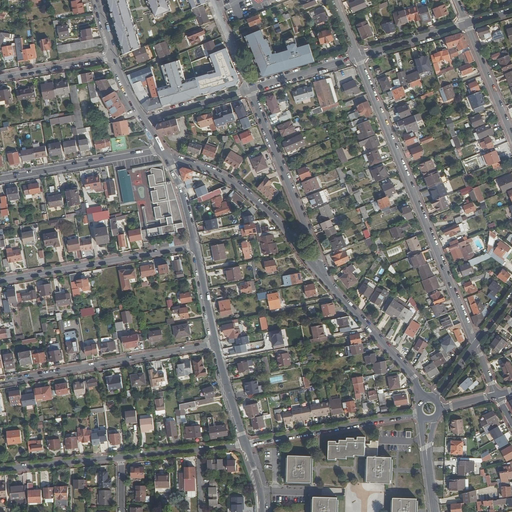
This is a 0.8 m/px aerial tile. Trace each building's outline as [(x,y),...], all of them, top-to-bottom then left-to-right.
[(30,0),(31,5),(35,4),(36,9),(42,8),(41,0),(30,0)] [(130,10),(127,0),(108,0),(111,9),(112,9),(117,27),(116,27),(121,43),(122,43),(125,55),(141,48),(132,16),(131,16),(130,10)] [(167,0),(148,0),(156,17),(172,11),(167,0)] [(188,0),(189,0),(193,9),(194,9),(203,5),(208,3),(206,0),(187,0),(188,0)] [(302,0),(306,9),(317,4),(315,0),(302,0)] [(360,0),(351,4),(354,12),(367,7),(363,0),(360,0)] [(81,2),(71,5),(75,18),(85,14),(81,2)] [(417,4),(404,8),(405,10),(409,21),(415,19),(415,20),(421,18),(418,10),(417,4)] [(445,4),(433,8),(437,18),(449,13),(445,4)] [(211,23),(203,5),(194,9),(201,27),(211,23)] [(235,19),(250,12),(248,8),(243,10),(241,5),(231,10),(235,19)] [(429,23),(432,22),(428,7),(418,10),(421,18),(422,23),(428,21),(429,23)] [(318,25),(329,20),(324,8),(312,13),(313,17),(317,16),(319,20),(316,21),(318,25)] [(409,21),(405,10),(394,14),(397,25),(409,22),(409,21)] [(283,12),(280,13),(283,21),(291,18),(289,15),(285,17),(283,12)] [(263,28),(259,16),(248,21),(251,28),(252,28),(253,32),(263,28)] [(373,36),(367,21),(357,25),(364,40),(373,36)] [(383,25),(384,29),(385,29),(386,34),(395,31),(392,23),(383,25)] [(69,27),(58,29),(60,40),(58,40),(59,47),(65,46),(64,39),(70,38),(69,27)] [(329,27),(325,28),(326,31),(323,32),(323,33),(318,34),(321,44),(334,41),(331,30),(330,31),(329,27)] [(489,27),(478,30),(481,40),(485,39),(485,38),(491,36),(489,27)] [(192,46),(201,42),(199,37),(204,35),(201,30),(188,35),(192,46)] [(250,35),(247,36),(264,77),(278,73),(277,71),(286,69),(287,70),(294,68),(294,66),(302,64),(303,66),(310,63),(309,62),(314,60),(310,44),(298,48),(295,38),(289,39),(290,40),(286,41),(289,50),(273,55),(267,39),(265,40),(262,30),(250,35)] [(504,36),(503,32),(493,35),(495,40),(504,36)] [(460,51),(469,47),(464,35),(461,33),(445,38),(448,48),(455,47),(455,46),(457,46),(459,51),(460,51)] [(1,34),(0,38),(0,48),(2,49),(4,47),(5,38),(16,40),(15,37),(3,35),(1,34)] [(50,40),(41,42),(43,53),(52,51),(51,48),(53,48),(52,44),(51,44),(50,40)] [(103,47),(101,40),(58,48),(59,55),(103,47)] [(213,41),(205,44),(210,55),(218,52),(213,41)] [(165,43),(155,47),(160,59),(170,55),(165,43)] [(17,49),(17,45),(14,46),(12,48),(4,50),(6,62),(15,61),(15,60),(19,59),(17,49)] [(25,48),(17,49),(19,59),(19,63),(37,60),(35,46),(31,47),(32,51),(26,52),(25,48)] [(438,53),(434,54),(436,61),(440,60),(440,61),(443,60),(444,62),(449,60),(450,60),(447,49),(445,49),(445,47),(442,48),(442,49),(437,50),(438,53)] [(135,54),(139,63),(147,60),(146,54),(147,54),(145,49),(143,50),(143,51),(135,54)] [(469,63),(475,61),(470,50),(465,52),(465,53),(469,63)] [(501,57),(502,58),(509,54),(507,50),(500,53),(492,56),(493,60),(501,57)] [(210,55),(207,57),(212,68),(222,63),(219,57),(221,56),(219,52),(218,52),(210,55)] [(502,58),(499,59),(501,65),(502,65),(504,71),(511,67),(511,65),(508,55),(502,58)] [(418,71),(419,73),(432,70),(428,57),(423,58),(424,60),(416,62),(418,71)] [(181,66),(179,61),(164,65),(165,70),(163,70),(166,79),(168,79),(170,87),(163,89),(162,87),(158,89),(163,107),(168,106),(168,104),(171,103),(172,105),(180,102),(180,101),(184,100),(184,101),(192,99),(192,97),(196,96),(197,97),(201,96),(196,78),(194,78),(194,80),(190,81),(189,80),(185,81),(182,71),(181,71),(179,66),(181,66)] [(462,80),(468,77),(467,75),(470,74),(470,73),(474,71),(471,64),(460,68),(463,76),(461,77),(462,80)] [(229,81),(224,66),(213,71),(215,76),(216,76),(219,84),(229,81)] [(436,73),(437,76),(455,69),(453,66),(451,67),(441,71),(436,73)] [(154,76),(150,67),(128,76),(132,85),(141,81),(147,79),(154,77),(154,76)] [(359,76),(357,71),(347,75),(350,80),(359,76)] [(402,87),(403,87),(409,84),(406,76),(405,71),(397,74),(399,79),(402,87)] [(409,84),(417,81),(421,79),(419,73),(418,71),(406,76),(409,84)] [(94,84),(92,74),(81,76),(83,86),(88,85),(94,84)] [(354,80),(360,78),(359,76),(350,80),(342,83),(341,84),(343,85),(354,80)] [(158,89),(154,77),(147,79),(148,81),(154,98),(150,99),(142,105),(145,110),(148,112),(163,107),(158,89)] [(335,77),(331,78),(339,105),(342,104),(338,91),(335,77)] [(387,77),(380,80),(384,91),(392,88),(387,77)] [(326,79),(314,83),(321,106),(323,112),(339,105),(331,78),(326,80),(326,79)] [(352,92),(354,95),(359,93),(354,80),(343,85),(346,94),(352,92)] [(141,81),(132,85),(135,93),(142,105),(150,99),(144,90),(142,83),(141,81)] [(476,81),(470,84),(469,84),(471,88),(468,89),(470,94),(480,90),(476,81)] [(58,97),(71,95),(70,88),(69,82),(64,83),(64,85),(61,85),(56,86),(58,97)] [(107,82),(96,83),(105,100),(103,100),(115,121),(127,114),(115,94),(114,94),(107,82)] [(94,84),(88,85),(91,102),(97,101),(94,84)] [(49,86),(42,87),(45,102),(57,100),(56,97),(54,87),(54,85),(49,86)] [(441,89),(440,89),(443,95),(445,101),(455,98),(450,85),(446,86),(441,88),(441,89)] [(315,98),(312,86),(308,88),(307,86),(301,88),(302,90),(292,93),(296,104),(315,98)] [(19,102),(37,99),(35,87),(29,88),(30,90),(18,93),(19,102)] [(75,87),(70,88),(71,95),(75,116),(76,122),(77,129),(78,131),(83,130),(78,101),(75,87)] [(396,89),(392,91),(396,99),(406,95),(403,87),(402,87),(396,89)] [(354,97),(355,99),(367,94),(365,90),(359,93),(354,95),(354,97)] [(0,102),(13,101),(11,91),(0,93),(0,102)] [(338,91),(342,104),(348,102),(347,100),(347,99),(341,101),(338,91)] [(480,91),(468,96),(473,109),(474,109),(483,105),(484,104),(481,97),(482,96),(480,91)] [(280,111),(274,96),(266,99),(273,114),(280,111)] [(355,112),(370,107),(368,102),(357,106),(358,109),(355,110),(355,112)] [(248,116),(243,104),(235,108),(240,119),(248,116)] [(411,114),(407,105),(398,109),(402,118),(411,114)] [(483,105),(474,109),(475,113),(485,109),(483,105)] [(319,108),(312,110),(314,116),(315,115),(323,112),(321,106),(318,107),(319,108)] [(374,111),(372,106),(370,107),(355,112),(356,113),(355,114),(348,116),(350,121),(365,115),(367,118),(374,115),(372,112),(374,111)] [(225,123),(235,120),(235,119),(233,113),(232,110),(231,110),(229,109),(222,111),(222,113),(225,123)] [(207,115),(197,118),(199,125),(200,125),(201,128),(210,125),(212,131),(216,130),(211,113),(207,115)] [(213,118),(216,127),(226,124),(225,123),(222,113),(213,116),(214,117),(213,118)] [(424,123),(420,113),(397,122),(400,128),(405,126),(406,128),(407,133),(412,131),(413,132),(420,129),(419,125),(424,123)] [(279,119),(281,123),(293,118),(292,114),(279,119)] [(474,127),(484,123),(480,114),(471,118),(474,127)] [(156,129),(162,137),(167,135),(173,133),(180,131),(176,119),(157,125),(156,129)] [(359,125),(363,123),(361,119),(349,124),(350,128),(357,126),(359,125)] [(296,131),(291,121),(278,127),(283,137),(296,131)] [(374,135),(368,121),(363,123),(359,125),(361,131),(365,138),(374,135)] [(129,136),(127,122),(113,124),(116,138),(129,136)] [(489,135),(485,125),(476,129),(479,138),(489,135)] [(454,132),(452,127),(448,129),(450,133),(452,138),(460,134),(459,130),(454,132)] [(249,131),(240,135),(244,144),(253,140),(249,131)] [(405,136),(408,145),(418,141),(414,132),(405,136)] [(302,134),(292,138),(293,139),(284,143),(289,157),(298,153),(296,148),(306,144),(302,134)] [(368,150),(380,145),(378,140),(376,135),(374,136),(364,140),(360,142),(361,146),(366,144),(367,146),(368,150)] [(431,135),(421,140),(422,143),(433,139),(431,135)] [(487,150),(494,147),(490,137),(480,141),(483,149),(486,148),(487,150)] [(75,138),(63,141),(66,154),(78,152),(75,138)] [(110,143),(110,139),(94,142),(96,151),(107,149),(106,144),(110,143)] [(88,140),(80,142),(81,152),(86,151),(90,150),(88,140)] [(196,143),(191,141),(187,151),(199,155),(203,147),(196,144),(196,143)] [(48,157),(46,147),(40,148),(39,143),(33,145),(34,150),(36,159),(36,160),(48,157)] [(61,144),(49,146),(51,157),(63,155),(61,144)] [(206,146),(203,154),(214,158),(217,149),(206,146)] [(415,160),(420,158),(419,154),(424,152),(421,146),(411,150),(415,160)] [(497,149),(500,156),(501,159),(508,156),(504,146),(497,149)] [(335,150),(336,153),(341,164),(346,162),(340,148),(335,150)] [(36,159),(34,150),(22,152),(23,162),(36,159)] [(377,150),(364,155),(366,160),(368,160),(370,165),(381,161),(377,150)] [(225,161),(238,169),(243,159),(230,152),(225,161)] [(20,153),(10,154),(12,165),(12,166),(22,164),(20,153)] [(256,172),(267,167),(263,156),(252,160),(256,172)] [(443,158),(438,160),(441,169),(446,167),(443,158)] [(424,177),(425,176),(435,172),(431,161),(419,166),(424,177)] [(311,177),(307,167),(298,171),(302,180),(311,177)] [(345,173),(342,167),(337,169),(341,180),(340,180),(341,183),(348,181),(347,178),(345,173)] [(376,182),(388,178),(385,171),(383,167),(371,172),(376,182)] [(152,169),(152,170),(153,179),(150,180),(151,185),(166,182),(164,172),(154,169),(153,169),(152,169)] [(184,169),(181,171),(182,174),(182,177),(186,187),(192,184),(190,180),(193,172),(184,169)] [(356,169),(345,173),(347,178),(355,175),(354,174),(358,172),(356,169)] [(425,176),(430,189),(443,183),(438,171),(435,172),(425,176)] [(119,173),(124,206),(135,204),(130,177),(128,177),(127,172),(119,173)] [(461,175),(467,188),(472,185),(466,173),(461,175)] [(320,189),(316,177),(303,183),(308,194),(320,189)] [(100,178),(85,180),(87,191),(102,189),(100,178)] [(498,181),(503,193),(511,189),(511,188),(506,190),(505,187),(503,183),(506,182),(504,178),(498,181)] [(271,199),(277,192),(269,186),(271,183),(266,179),(258,189),(271,199)] [(107,182),(104,183),(106,195),(107,200),(110,199),(109,196),(116,195),(116,191),(115,182),(107,183),(107,182)] [(167,185),(166,182),(151,185),(152,188),(155,187),(156,191),(152,191),(153,197),(173,192),(170,186),(169,186),(169,184),(167,185)] [(387,197),(388,196),(396,193),(392,182),(383,186),(387,197)] [(41,192),(39,183),(23,186),(25,195),(41,192)] [(434,201),(444,197),(447,195),(443,183),(430,189),(434,201)] [(470,192),(474,201),(477,199),(474,192),(473,189),(472,185),(467,188),(460,190),(462,195),(470,192)] [(479,187),(473,189),(474,192),(477,199),(479,203),(484,200),(479,187)] [(18,188),(8,190),(10,202),(20,200),(18,188)] [(81,205),(78,188),(74,189),(74,191),(67,192),(70,207),(81,205)] [(222,194),(220,189),(201,197),(203,201),(222,194)] [(241,204),(244,201),(236,194),(233,191),(230,195),(232,197),(231,199),(235,203),(236,201),(237,202),(238,201),(241,204)] [(178,202),(173,192),(153,197),(155,204),(158,203),(158,206),(155,207),(155,208),(178,202)] [(323,203),(319,192),(309,197),(313,207),(323,203)] [(358,193),(354,194),(357,204),(362,202),(358,193)] [(65,206),(62,195),(49,197),(51,208),(65,206)] [(221,196),(210,200),(216,216),(229,212),(226,202),(223,203),(221,196)] [(387,197),(378,201),(382,209),(392,205),(388,196),(387,197)] [(434,201),(432,202),(434,206),(436,206),(438,212),(449,208),(444,197),(434,201)] [(178,202),(155,208),(157,220),(160,219),(162,227),(141,230),(145,248),(150,247),(148,237),(158,235),(173,233),(173,229),(184,227),(180,213),(178,202)] [(474,203),(465,206),(464,207),(467,214),(477,210),(474,203)] [(328,205),(319,208),(325,222),(330,220),(333,219),(331,216),(333,215),(328,205)] [(1,206),(0,206),(0,211),(1,218),(10,216),(8,206),(1,207),(1,206)] [(414,217),(409,206),(403,208),(408,220),(414,217)] [(359,209),(364,220),(368,218),(364,207),(359,209)] [(107,220),(105,212),(103,212),(102,212),(88,215),(89,223),(107,220)] [(116,218),(110,220),(113,236),(119,235),(116,218)] [(326,230),(328,237),(337,233),(335,226),(333,227),(330,220),(325,222),(321,224),(324,231),(326,230)] [(396,227),(392,229),(397,240),(407,236),(405,230),(409,228),(407,223),(397,228),(396,227)] [(446,236),(449,235),(450,237),(462,233),(461,232),(465,230),(462,223),(444,231),(446,236)] [(254,225),(244,227),(246,235),(256,233),(258,243),(261,242),(263,256),(277,254),(276,247),(273,248),(272,245),(271,240),(273,240),(273,236),(272,236),(271,232),(268,232),(267,228),(259,229),(258,225),(255,226),(254,225)] [(107,227),(95,230),(98,245),(110,243),(107,227)] [(60,246),(58,233),(45,235),(46,242),(47,246),(54,245),(55,247),(60,246)] [(27,235),(23,236),(24,241),(26,241),(27,246),(37,244),(35,236),(31,237),(30,235),(27,235)] [(79,235),(67,237),(70,252),(73,251),(73,250),(76,250),(76,251),(82,250),(82,251),(85,250),(85,252),(89,251),(89,250),(94,249),(92,239),(80,241),(79,235)] [(336,251),(342,249),(346,247),(342,236),(332,240),(336,251)] [(416,236),(406,240),(411,251),(413,256),(421,252),(423,252),(416,236)] [(368,246),(374,243),(372,240),(371,237),(365,240),(368,246)] [(449,242),(451,246),(468,239),(467,237),(458,240),(457,238),(449,242)] [(463,257),(465,262),(476,258),(471,246),(461,250),(460,247),(473,242),(472,238),(468,239),(451,246),(449,247),(455,260),(463,257)] [(379,251),(381,250),(379,246),(376,239),(372,240),(374,243),(377,252),(379,251)] [(501,241),(498,245),(499,246),(495,252),(504,259),(509,253),(508,253),(511,249),(501,241)] [(246,243),(242,244),(245,260),(250,259),(246,243)] [(224,244),(212,246),(213,252),(215,262),(227,259),(224,244)] [(387,251),(390,257),(402,251),(399,245),(387,251)] [(492,257),(503,265),(506,262),(493,252),(493,245),(488,245),(487,253),(492,257)] [(12,246),(7,248),(10,263),(15,262),(15,261),(20,260),(23,260),(21,248),(13,250),(12,246)] [(336,251),(333,252),(335,255),(333,256),(334,259),(334,260),(335,264),(337,263),(338,266),(346,262),(345,261),(350,259),(347,251),(343,252),(342,249),(336,251)] [(415,269),(418,268),(426,264),(421,252),(413,256),(410,257),(415,269)] [(470,266),(492,257),(487,253),(476,258),(465,262),(459,265),(464,276),(473,272),(470,266)] [(276,271),(274,258),(266,260),(266,262),(265,263),(267,272),(268,272),(269,274),(273,273),(272,271),(276,271)] [(179,260),(171,262),(174,278),(184,276),(183,271),(181,272),(179,260)] [(422,281),(423,281),(433,277),(428,263),(426,264),(418,268),(419,271),(418,272),(422,281)] [(169,272),(168,264),(158,266),(160,274),(169,272)] [(156,274),(154,265),(141,267),(143,277),(156,274)] [(358,282),(351,273),(354,270),(351,265),(343,270),(346,274),(340,278),(348,289),(358,282)] [(391,265),(388,269),(397,275),(391,265)] [(239,267),(226,269),(227,276),(229,276),(230,281),(241,280),(239,267)] [(120,271),(123,291),(132,289),(130,283),(130,279),(137,278),(135,271),(126,273),(126,270),(120,271)] [(505,282),(511,275),(503,270),(498,277),(505,282)] [(77,273),(70,275),(73,290),(79,289),(78,287),(83,287),(83,291),(90,290),(89,285),(88,278),(78,280),(77,273)] [(477,277),(476,276),(471,278),(473,282),(478,279),(478,280),(485,278),(485,273),(477,277)] [(300,284),(298,274),(288,276),(289,285),(300,284)] [(423,281),(428,293),(440,288),(435,276),(433,277),(423,281)] [(254,286),(253,281),(245,283),(245,286),(241,286),(242,291),(246,290),(247,293),(251,292),(251,289),(252,289),(252,287),(254,286)] [(492,291),(497,294),(502,287),(494,281),(489,288),(492,291)] [(469,294),(478,291),(476,287),(474,288),(472,282),(464,285),(466,292),(468,291),(469,294)] [(51,284),(40,286),(42,296),(53,295),(51,284)] [(313,284),(304,286),(306,296),(306,297),(316,295),(313,284)] [(368,297),(373,289),(364,284),(359,292),(368,297)] [(389,292),(384,289),(383,291),(378,288),(371,301),(379,306),(386,295),(387,296),(389,292)] [(17,293),(17,289),(8,291),(10,304),(14,303),(14,307),(20,306),(17,293)] [(24,300),(37,298),(36,289),(30,290),(31,292),(23,293),(24,300)] [(61,291),(56,292),(59,306),(72,303),(70,294),(69,294),(62,295),(62,293),(61,291)] [(193,301),(191,292),(181,294),(183,302),(193,301)] [(433,301),(435,305),(445,300),(443,296),(441,296),(440,292),(431,296),(433,301)] [(278,293),(267,295),(270,309),(281,307),(278,293)] [(229,299),(219,301),(222,315),(231,313),(229,299)] [(381,310),(385,312),(387,310),(392,301),(388,299),(381,310)] [(482,312),(484,310),(480,302),(476,303),(474,299),(469,301),(475,315),(482,312)] [(404,308),(405,307),(393,300),(392,301),(387,310),(398,317),(404,308)] [(434,313),(437,318),(447,314),(442,302),(434,306),(435,306),(432,307),(434,313)] [(332,303),(321,305),(323,316),(334,314),(332,303)] [(173,306),(172,307),(173,315),(175,314),(175,316),(178,316),(178,317),(181,317),(181,318),(189,317),(187,307),(179,307),(179,305),(173,306)] [(82,316),(95,314),(94,308),(81,310),(82,316)] [(404,308),(398,317),(407,323),(413,313),(404,308)] [(488,312),(486,308),(484,310),(482,312),(475,315),(472,316),(476,326),(479,327),(485,319),(484,318),(488,312)] [(129,310),(122,312),(123,323),(131,321),(129,310)] [(378,327),(382,329),(390,316),(385,313),(378,327)] [(263,330),(269,329),(267,316),(260,317),(263,330)] [(346,317),(337,318),(338,327),(347,325),(346,317)] [(442,321),(446,330),(452,327),(453,327),(450,319),(448,320),(447,318),(442,321)] [(413,320),(405,333),(413,338),(421,325),(413,320)] [(122,321),(115,322),(116,330),(123,328),(122,321)] [(395,321),(388,335),(392,337),(399,323),(395,321)] [(242,337),(239,322),(233,324),(233,323),(222,325),(224,335),(229,334),(230,339),(241,337),(242,337)] [(190,334),(187,323),(173,325),(175,337),(190,334)] [(453,327),(452,327),(454,332),(455,332),(460,342),(464,341),(459,330),(463,328),(460,323),(453,327)] [(321,325),(311,327),(313,338),(310,339),(310,343),(326,340),(326,336),(324,336),(321,325)] [(1,327),(0,326),(0,338),(9,337),(9,339),(11,339),(9,327),(2,329),(1,327)] [(150,341),(163,338),(161,328),(153,330),(154,331),(149,332),(150,341)] [(80,351),(76,330),(65,331),(69,353),(80,351)] [(137,341),(143,340),(142,331),(141,330),(139,330),(139,334),(122,336),(122,337),(123,344),(125,344),(125,347),(138,346),(138,345),(137,341)] [(358,333),(349,335),(349,337),(349,338),(351,345),(355,344),(360,343),(358,333)] [(490,346),(498,353),(503,347),(505,348),(508,344),(498,336),(490,346)] [(451,337),(441,343),(447,352),(457,346),(451,337)] [(426,349),(429,344),(420,340),(415,349),(423,354),(426,349)] [(60,342),(50,344),(51,350),(61,349),(60,342)] [(114,350),(112,342),(100,344),(102,352),(114,350)] [(362,353),(360,343),(355,344),(351,345),(345,346),(347,356),(362,353)] [(87,354),(99,352),(98,346),(91,348),(90,345),(86,346),(87,354)] [(287,347),(275,349),(279,367),(291,364),(287,347)] [(38,348),(33,349),(35,362),(47,360),(45,351),(38,352),(38,348)] [(61,349),(51,350),(53,360),(62,358),(61,349)] [(428,353),(426,349),(423,354),(419,360),(422,363),(428,353)] [(34,363),(32,350),(20,351),(22,363),(28,362),(29,364),(34,363)] [(445,358),(441,351),(431,357),(434,362),(437,367),(447,361),(445,358)] [(14,352),(4,354),(7,368),(16,366),(14,352)] [(371,363),(375,362),(373,353),(369,354),(362,355),(363,357),(364,357),(365,364),(371,363)] [(268,361),(267,356),(262,357),(265,369),(263,369),(264,373),(270,372),(268,361)] [(202,357),(193,359),(196,376),(207,374),(206,368),(204,368),(202,357)] [(192,373),(190,360),(182,361),(182,363),(177,363),(177,367),(176,368),(177,377),(189,375),(188,374),(192,373)] [(247,360),(237,362),(239,372),(249,370),(247,360)] [(385,372),(383,360),(375,362),(371,363),(373,371),(375,373),(385,372)] [(437,367),(434,362),(424,368),(430,377),(439,372),(437,367)] [(508,380),(511,378),(511,368),(510,363),(501,367),(507,380),(508,380)] [(153,370),(148,371),(151,387),(159,385),(158,381),(164,380),(163,372),(157,373),(157,371),(153,372),(153,370)] [(145,383),(143,372),(139,373),(131,374),(132,378),(133,385),(145,383)] [(397,374),(387,376),(389,389),(399,387),(397,374)] [(112,375),(106,376),(108,390),(123,387),(121,377),(113,378),(112,375)] [(352,386),(354,398),(355,398),(359,397),(358,393),(363,392),(361,382),(362,381),(362,377),(361,375),(350,378),(351,379),(352,384),(352,386)] [(97,384),(95,378),(84,380),(84,381),(86,389),(89,388),(88,386),(97,384)] [(471,391),(479,384),(476,380),(473,384),(468,378),(460,384),(466,391),(469,389),(471,391)] [(257,379),(244,382),(247,394),(259,392),(257,379)] [(81,382),(74,383),(76,394),(86,392),(86,389),(84,381),(81,382)] [(56,384),(57,395),(70,392),(69,384),(65,385),(65,382),(56,384)] [(205,397),(214,394),(211,385),(208,386),(208,385),(206,386),(206,387),(202,388),(205,397)] [(35,391),(37,401),(52,398),(50,386),(43,387),(43,386),(34,387),(35,391)] [(21,389),(9,390),(11,400),(22,398),(21,389)] [(374,390),(366,391),(368,399),(376,398),(374,390)] [(22,398),(24,406),(37,403),(37,401),(35,391),(28,392),(28,393),(29,397),(22,398)] [(404,391),(392,394),(394,405),(406,403),(404,391)] [(214,401),(213,396),(204,398),(203,398),(198,399),(194,400),(179,403),(179,407),(180,414),(180,415),(180,418),(181,419),(185,418),(183,407),(190,406),(195,405),(195,403),(197,402),(197,404),(206,403),(214,401)] [(162,397),(155,398),(157,409),(165,409),(164,401),(163,401),(162,397)] [(339,398),(328,401),(328,402),(330,411),(330,414),(342,412),(339,398)] [(328,399),(318,401),(320,411),(320,415),(324,414),(324,412),(326,412),(330,411),(328,402),(328,401),(328,399)] [(352,400),(345,401),(347,411),(354,410),(352,400)] [(318,401),(309,403),(309,404),(311,414),(314,414),(316,413),(317,416),(320,415),(320,411),(318,401)] [(256,402),(245,404),(246,412),(248,411),(249,417),(251,417),(259,415),(256,402)] [(311,414),(309,404),(300,406),(302,420),(306,419),(305,417),(308,416),(311,416),(311,414)] [(302,420),(300,406),(290,407),(291,408),(292,419),(296,418),(298,418),(299,420),(302,420)] [(292,419),(291,408),(282,410),(284,423),(287,423),(287,421),(289,421),(293,420),(292,419)] [(136,409),(126,410),(127,421),(137,420),(136,409)] [(498,427),(500,426),(493,412),(484,416),(486,420),(480,423),(486,433),(490,431),(498,427)] [(212,413),(207,414),(210,437),(216,436),(215,434),(226,432),(225,423),(214,424),(212,413)] [(259,415),(251,417),(253,428),(265,426),(263,415),(260,415),(259,415)] [(153,416),(139,417),(141,430),(145,430),(145,428),(149,427),(154,427),(153,416)] [(177,433),(175,419),(166,420),(166,426),(167,426),(168,434),(177,433)] [(451,431),(453,431),(454,435),(464,433),(462,419),(451,421),(452,424),(451,424),(452,427),(451,427),(451,431)] [(184,437),(200,435),(199,424),(186,426),(187,432),(184,432),(184,437)] [(92,438),(91,428),(87,428),(86,427),(83,426),(78,426),(79,439),(82,439),(82,440),(88,440),(88,438),(92,438)] [(21,428),(7,430),(9,442),(23,441),(21,428)] [(499,430),(494,432),(500,442),(507,438),(502,430),(500,432),(499,430)] [(134,438),(133,431),(127,432),(128,435),(124,435),(124,441),(133,440),(132,438),(134,438)] [(120,432),(110,433),(111,442),(121,441),(120,432)] [(333,437),(328,437),(328,455),(335,455),(336,454),(338,454),(346,454),(346,452),(353,452),(353,451),(356,451),(364,451),(364,452),(366,452),(367,455),(367,460),(366,477),(370,477),(370,479),(389,479),(389,476),(390,467),(390,456),(390,453),(377,453),(377,437),(369,437),(369,440),(364,440),(364,433),(357,433),(357,434),(353,434),(349,434),(346,434),(346,436),(339,436),(339,437),(335,437),(333,437)] [(78,434),(67,435),(68,446),(79,445),(78,434)] [(62,446),(61,437),(51,438),(49,438),(50,447),(62,446)] [(29,443),(29,449),(43,448),(42,438),(38,439),(39,443),(33,443),(33,442),(29,443)] [(462,454),(463,442),(452,441),(451,454),(462,454)] [(511,446),(502,452),(507,461),(511,458),(511,446)] [(312,452),(288,451),(288,453),(287,478),(311,478),(312,454),(312,452)] [(287,478),(288,453),(286,453),(285,479),(312,480),(313,454),(312,454),(311,478),(287,478)] [(489,455),(482,459),(483,463),(491,458),(489,455)] [(236,470),(235,459),(226,459),(222,459),(222,458),(207,459),(207,469),(212,469),(214,470),(216,470),(218,468),(222,468),(222,470),(226,470),(236,470)] [(465,470),(465,473),(470,473),(470,471),(474,471),(474,462),(460,462),(460,466),(459,466),(459,469),(460,469),(462,470),(465,470)] [(144,465),(131,466),(131,469),(131,476),(139,475),(144,475),(144,465)] [(195,477),(195,465),(184,466),(185,477),(193,476),(193,477),(195,477)] [(502,479),(503,484),(509,483),(508,478),(511,477),(511,468),(511,467),(506,468),(506,471),(499,472),(500,479),(502,479)] [(131,469),(129,469),(129,478),(139,479),(139,475),(131,476),(131,469)] [(108,470),(100,470),(100,485),(112,485),(112,480),(109,480),(109,477),(108,477),(108,470)] [(171,477),(171,475),(156,475),(156,488),(172,488),(171,485),(171,477)] [(216,475),(209,475),(209,486),(208,486),(208,497),(208,504),(212,504),(212,506),(216,506),(220,508),(223,505),(220,502),(217,502),(217,498),(219,497),(219,494),(217,493),(216,475)] [(88,486),(88,478),(74,478),(74,486),(88,486)] [(450,481),(451,490),(463,490),(468,489),(468,480),(450,481)] [(33,481),(28,481),(29,500),(42,499),(42,488),(33,488),(33,481)] [(26,495),(25,484),(10,485),(11,497),(26,495)] [(68,484),(55,484),(55,497),(67,496),(68,496),(68,484)] [(511,495),(510,484),(505,484),(505,491),(502,492),(502,496),(511,495)] [(54,485),(45,485),(45,496),(54,496),(54,485)] [(146,485),(137,485),(137,486),(137,496),(144,496),(146,496),(146,485)] [(137,486),(134,486),(134,498),(144,498),(144,496),(137,496),(137,486)] [(110,487),(99,488),(99,502),(110,502),(110,487)] [(477,500),(475,488),(468,489),(463,490),(464,502),(477,500)] [(336,494),(313,493),(312,496),(312,511),(335,511),(335,506),(336,496),(336,494)] [(243,494),(232,495),(232,511),(242,511),(243,508),(243,494)] [(415,495),(392,495),(392,497),(391,511),(414,511),(415,505),(415,497),(415,495)] [(460,511),(460,502),(450,503),(450,511),(460,511)]
